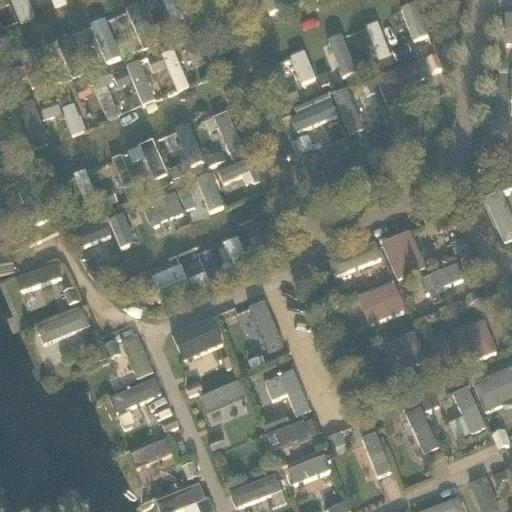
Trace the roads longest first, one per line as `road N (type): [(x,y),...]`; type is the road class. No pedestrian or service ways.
road 1 (track): [(242,91),(74,162)]
road 2 (track): [(287,198),(124,270)]
road 3 (track): [(230,64),(383,5)]
